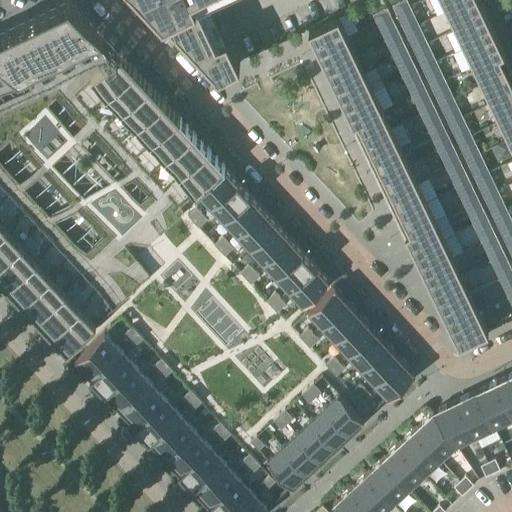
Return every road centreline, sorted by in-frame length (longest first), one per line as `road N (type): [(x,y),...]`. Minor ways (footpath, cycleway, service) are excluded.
road 1 (unclassified): [(462,375),(195,103),(106,0)]
road 2 (unknown): [(151,52),(19,155)]
